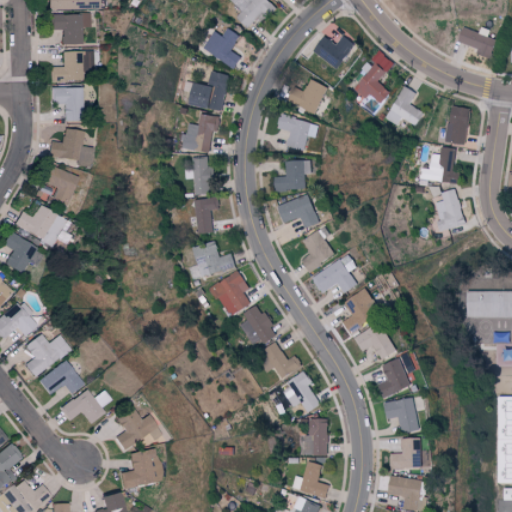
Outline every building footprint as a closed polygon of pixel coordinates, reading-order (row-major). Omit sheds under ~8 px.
[(46,0),(47,10),(97,9),(96,0),(46,0)] [(275,4),(270,0),(232,0),(243,10),(237,15),(251,29),(275,4)] [(61,43),(80,44),(80,27),(87,27),(88,14),(49,13),(49,29),(61,29),(61,43)] [(223,34),(215,29),(204,47),(235,67),(243,55),(232,49),(241,34),(228,26),(223,34)] [(478,52),(492,56),(498,37),(463,27),(459,40),(480,47),(478,52)] [(357,43),(345,34),(338,43),(326,34),(314,50),(339,68),(357,43)] [(49,67),(49,81),(89,80),(89,50),(61,51),(62,66),(49,67)] [(367,72),(354,88),(366,98),(370,93),(383,102),(392,90),(379,80),(386,71),(370,58),(362,68),(367,72)] [(190,102),(224,109),(231,73),(213,70),(210,84),(195,81),(190,102)] [(329,85),(312,77),(306,90),(295,85),(289,99),(317,112),(329,85)] [(419,125),(426,110),(411,103),(417,91),(404,84),(388,118),(399,123),(402,117),(419,125)] [(80,87),(49,87),(50,104),(62,103),(63,122),(81,121),(80,87)] [(448,141),(468,142),(470,106),(450,105),(448,141)] [(182,147),(212,151),(217,114),(201,112),(200,123),(189,122),(188,132),(184,132),(182,147)] [(321,122),(283,114),(280,127),(292,129),(288,146),(306,150),(310,134),(318,136),(321,122)] [(49,141),(47,156),(76,160),(75,164),(88,166),(90,147),(79,146),(81,131),(63,128),(61,142),(49,141)] [(433,152),(431,168),(422,166),(421,177),(459,183),(461,171),(454,170),(457,147),(443,145),(441,153),(433,152)] [(194,156),(196,194),(215,193),(214,164),(210,165),(210,156),(194,156)] [(287,160),(288,175),(276,175),(277,189),(308,188),(308,172),(314,172),(313,158),(287,160)] [(64,207),(76,177),(48,165),(41,182),(55,188),(50,201),(64,207)] [(442,191),(444,199),(436,201),(441,220),(438,221),(440,230),(467,223),(457,187),(442,191)] [(280,204),(286,222),(303,216),(307,227),(321,221),(311,193),(280,204)] [(213,231),(212,208),(219,208),(219,197),(196,198),(198,232),(213,231)] [(12,225),(49,245),(64,219),(38,205),(31,217),(20,211),(12,225)] [(338,255),(327,237),(332,234),(328,225),(305,239),(313,253),(303,258),(310,271),(338,255)] [(11,250),(3,263),(19,273),(27,261),(32,263),(40,251),(9,232),(1,244),(11,250)] [(193,246),(201,276),(237,266),(233,252),(221,255),(216,239),(193,246)] [(314,276),(324,292),(339,282),(346,292),(359,283),(351,271),(359,265),(351,252),(314,276)] [(251,303),(245,290),(250,288),(240,270),(209,286),(216,299),(221,297),(230,314),(251,303)] [(0,303),(12,291),(0,279),(0,303)] [(351,331),(383,315),(369,288),(346,299),(354,315),(345,319),(351,331)] [(511,289),(467,290),(468,317),(511,315),(511,289)] [(35,325),(15,302),(0,315),(0,338),(1,340),(15,328),(23,337),(35,325)] [(244,312),(248,319),(241,323),(253,343),(261,338),(264,342),(279,333),(265,311),(263,312),(258,304),(244,312)] [(376,344),(384,358),(399,350),(383,321),(356,336),(364,350),(376,344)] [(23,365),(33,377),(68,349),(56,335),(45,343),(38,334),(23,346),(32,358),(23,365)] [(288,359),(279,341),(257,352),(267,371),(277,366),(282,376),(302,365),(296,354),(288,359)] [(384,363),(389,379),(380,382),(384,395),(412,386),(404,357),(384,363)] [(36,380),(47,395),(62,384),(68,393),(81,385),(64,360),(36,380)] [(322,403),(311,384),(314,382),(307,369),(289,379),(292,386),(285,390),(294,406),(303,401),(309,411),(322,403)] [(91,398),(84,389),(58,408),(68,420),(79,412),(88,423),(103,411),(96,403),(100,400),(96,394),(91,398)] [(511,394),(498,395),(499,482),(511,481),(511,394)] [(400,415),(404,432),(422,428),(416,395),(386,401),(389,418),(400,415)] [(121,450),(144,433),(150,440),(158,434),(144,415),(137,419),(129,407),(113,419),(122,431),(112,437),(121,450)] [(306,434),(306,453),(329,454),(329,417),(311,417),(310,434),(306,434)] [(392,467),(424,466),(424,436),(404,437),(404,452),(391,452),(392,467)] [(0,488),(15,479),(7,467),(20,458),(11,444),(0,450),(0,488)] [(119,473),(121,487),(158,481),(152,448),(127,453),(130,470),(119,473)] [(323,463),(309,460),(305,476),(297,474),(293,487),(328,496),(331,483),(319,480),(323,463)] [(390,493),(406,495),(405,507),(423,509),(426,479),(392,475),(390,493)] [(0,500),(8,511),(27,511),(48,498),(39,485),(31,491),(23,480),(0,495),(0,500)] [(92,511),(122,511),(119,493),(100,496),(102,508),(93,510),(92,511)] [(318,511),(322,503),(300,495),(294,511),(318,511)] [(66,511),(66,503),(51,503),(50,511),(66,511)]
